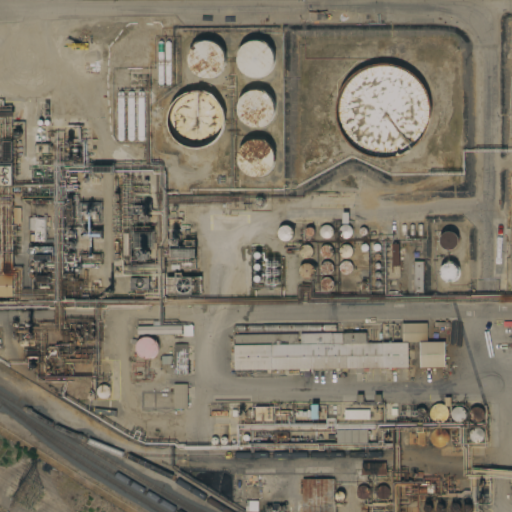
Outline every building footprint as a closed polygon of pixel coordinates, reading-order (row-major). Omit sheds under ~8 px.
[(222,70),(220,72),(217,74),(215,76),(212,77),(208,78),(205,78),(202,78),(199,77),(196,75),(194,73),(191,71),(190,68),(189,65),(188,62),(188,58),(188,55),(189,52),(191,49),(193,47),(195,44),(198,43),(201,42),(204,41),(207,41),(211,41),(214,42),(217,44),(219,46),(221,48),(223,51),(224,54),(225,57),(225,61),(224,64),(223,67),(222,70)] [(266,74),(263,76),(260,77),(257,78),(253,78),(250,77),(247,76),(244,74),(242,72),(240,70),(238,67),(237,64),(237,61),(237,58),(237,54),(238,51),(240,49),(242,46),(244,44),(247,42),(250,41),(253,41),(257,41),(260,41),(263,42),(266,44),(268,46),(270,48),(272,51),(273,54),(273,57),(273,61),(273,64),(272,67),(270,70),(268,72),(266,74)] [(381,64),(387,64),(398,66),(405,69),(413,74),(420,81),(425,89),(428,99),(430,108),(430,118),(428,126),(424,135),(420,141),(414,147),(409,152),(407,154),(400,157),(394,158),(385,159),(379,159),(372,157),(364,155),(356,151),(350,145),(343,138),(339,130),(336,120),(335,110),(336,101),(340,91),(345,82),(354,73),(364,67),(374,65),(381,64)] [(266,124),(263,126),(260,127),(257,127),(254,127),(251,127),(248,126),(245,124),(242,122),(240,119),(239,117),(238,114),(237,110),(237,107),(238,104),(239,101),(240,98),(242,96),(245,94),(248,92),(251,91),(254,90),(257,90),(260,91),(263,92),(266,94),(269,96),(271,98),(272,101),(273,104),(274,107),(274,110),(273,114),(272,117),(271,119),(269,122),(266,124)] [(224,127),(220,136),(214,142),(206,147),(197,149),(188,148),(180,144),(173,139),(169,131),(167,121),(168,113),(171,105),(177,98),(185,93),(194,91),(203,91),(212,94),(218,102),(223,110),(225,118),(224,127)] [(266,173),(264,175),(261,176),(257,176),(254,176),(251,176),(248,175),(245,173),(243,171),(241,168),(239,166),(238,163),(237,159),(237,156),(238,153),(239,150),(241,147),(243,145),(245,143),(248,141),(251,140),(254,139),(257,139),(261,140),(264,141),(266,143),(269,145),(271,147),(272,150),(274,153),(274,156),(274,159),(274,163),(272,166),(271,168),(269,171),(266,173)] [(12,186),(0,186),(0,163),(2,163),(2,141),(11,141),(11,142),(12,142),(12,186)] [(38,187),(53,187),(53,203),(34,203),(34,198),(20,198),(20,187),(38,187)] [(66,199),(73,199),(73,219),(74,219),(74,220),(78,220),(78,224),(74,224),(74,226),(66,225),(66,199)] [(29,229),(27,229),(27,218),(29,218),(31,218),(31,215),(34,215),(34,217),(42,217),(42,215),(46,215),(46,217),(49,217),(49,227),(48,227),(48,231),(45,231),(45,241),(29,241),(29,234),(33,234),(33,231),(29,231),(29,229)] [(329,237),(327,238),(325,239),(323,238),(321,237),(320,237),(319,235),(318,232),(319,230),(320,228),(321,226),(322,226),(325,225),(327,225),(329,226),(330,227),(331,229),(332,231),(332,234),(331,236),(329,237)] [(346,238),(343,238),(341,237),(340,236),(339,235),(338,233),(338,231),(338,229),(339,227),(341,226),(343,225),(345,225),(346,225),(348,226),(350,228),(350,229),(351,231),(351,233),(350,235),(348,237),(346,238)] [(289,240),(287,241),(286,241),(283,241),(281,240),(280,239),(278,237),(277,234),(277,232),(278,229),(280,227),(281,226),(284,226),(287,226),(289,227),(291,229),(292,231),(292,232),(292,235),(291,238),(289,240)] [(153,232),(153,247),(134,247),(134,232),(153,232)] [(453,249),(452,250),(450,250),(449,250),(447,250),(445,250),(444,249),(442,249),(441,247),(440,246),(439,245),(439,243),(439,241),(439,240),(439,238),(440,237),(441,235),(442,234),(443,233),(444,232),(446,232),(448,232),(449,232),(451,232),(452,233),(454,233),(455,235),(456,236),(457,237),(457,239),(458,241),(457,242),(457,244),(456,245),(456,247),(454,248),(453,249)] [(399,266),(392,266),(391,244),(398,244),(399,266)] [(308,258),(306,258),(304,258),(302,258),(301,257),(299,255),(298,253),(298,251),(299,249),(300,247),(302,246),(304,245),(306,245),(308,245),(309,247),(310,248),(311,250),(312,252),(311,254),(310,256),(308,258)] [(329,257),(327,258),(325,258),(324,258),(322,257),(320,256),(319,253),(319,252),(319,250),(320,248),(322,246),(324,245),(325,245),(327,245),(329,246),(331,248),(332,250),(332,252),(332,254),(331,255),(329,257)] [(349,257),(348,258),(346,258),(343,258),(341,257),(340,255),(339,253),(338,251),(339,250),(340,247),(341,246),(343,245),(346,245),(347,245),(349,246),(351,248),(351,249),(352,251),(352,253),(351,255),(349,257)] [(195,249),(195,258),(171,258),(171,249),(195,249)] [(350,273),(348,274),(346,274),(343,274),(342,274),(340,272),(340,271),(339,269),(339,267),(339,265),(341,263),(343,261),(345,261),(346,261),(348,262),(350,263),(351,264),(352,266),(352,269),(351,271),(350,273)] [(423,292),(413,292),(413,261),(423,262),(423,292)] [(330,273),(328,274),(326,275),(324,274),(323,274),(321,273),(320,271),(319,268),(319,266),(320,265),(321,263),(323,262),(324,262),(326,262),(329,262),(330,264),(331,264),(332,267),(332,269),(331,271),(330,273)] [(313,276),(312,277),(309,278),(307,279),(304,279),(302,277),(300,275),(299,273),(299,270),(299,269),(300,266),(302,264),(305,263),(307,263),(309,264),(311,265),(313,267),(314,268),(314,271),(314,273),(313,276)] [(454,280),(452,281),(451,281),(449,282),(447,282),(446,281),(444,281),(443,280),(442,279),(441,277),(440,276),(439,274),(439,273),(439,271),(439,269),(440,268),(441,267),(442,265),(443,264),(445,264),(446,263),(448,263),(450,263),(451,263),(453,264),(454,265),(455,266),(456,267),(457,269),(458,270),(458,272),(458,273),(457,275),(457,277),(456,278),(455,279),(454,280)] [(0,276),(12,276),(12,297),(0,297),(0,276)] [(165,295),(165,277),(201,277),(201,295),(165,295)] [(349,290),(348,290),(346,291),(344,291),(342,290),(340,288),(339,287),(339,285),(339,282),(340,280),(341,279),(343,278),(345,277),(347,278),(349,279),(351,280),(351,281),(352,284),(352,286),(351,288),(349,290)] [(130,290),(130,278),(148,278),(148,289),(130,290)] [(330,289),(328,290),(326,291),(324,290),(323,290),(321,289),(320,287),(319,286),(319,283),(320,281),(321,279),(323,278),(325,278),(328,278),(329,278),(331,280),(332,282),(332,284),(332,286),(332,287),(330,289)] [(427,323),(427,342),(401,342),(401,323),(427,323)] [(134,326),(181,325),(181,334),(134,334),(134,326)] [(183,335),(183,325),(191,325),(191,335),(183,335)] [(297,334),(297,341),(300,341),(300,334),(366,333),(367,343),(407,343),(407,368),(234,370),(233,335),(297,334)] [(155,354),(153,355),(152,357),(151,358),(149,358),(147,359),(145,359),(143,359),(141,358),(140,357),(138,356),(137,355),(136,353),(135,351),(135,350),(135,348),(135,346),(136,344),(137,342),(138,341),(139,340),(141,339),(142,338),(144,338),(146,337),(148,338),(150,338),(151,339),(153,340),(154,342),(155,343),(156,345),(156,347),(156,349),(156,350),(155,352),(155,354)] [(444,342),(444,367),(419,368),(419,342),(444,342)] [(187,374),(174,374),(173,344),(186,344),(187,374)] [(160,356),(171,356),(171,364),(160,364),(160,356)] [(186,409),(173,409),(173,384),(186,384),(186,409)] [(108,396),(107,396),(105,398),(103,398),(100,398),(98,397),(97,395),(96,393),(96,391),(96,390),(97,388),(99,386),(101,385),(103,385),(104,385),(106,386),(107,387),(108,389),(109,391),(109,393),(108,396)] [(444,421),(442,422),(441,423),(439,423),(437,423),(436,422),(434,422),(433,421),(432,420),(431,419),(430,417),(429,416),(429,414),(429,412),(429,411),(430,409),(431,408),(432,406),(433,405),(434,405),(436,404),(438,404),(439,404),(441,404),(442,405),(444,405),(445,407),(446,408),(447,409),(448,411),(448,413),(448,414),(448,416),(447,417),(446,419),(445,420),(444,421)] [(318,411),(320,411),(320,416),(318,416),(318,419),(311,419),(311,417),(295,417),(295,411),(311,411),(311,405),(318,405),(318,411)] [(255,420),(255,407),(271,407),(275,411),(288,411),(288,417),(275,417),(272,421),(255,420)] [(459,422),(456,422),(453,421),(452,420),(451,417),(450,415),(451,412),(451,411),(453,409),(455,407),(458,407),(460,407),(463,408),(464,409),(465,411),(466,414),(465,416),(465,418),(463,420),(461,421),(459,422)] [(478,422),(475,423),(473,422),(470,420),(469,418),(468,415),(469,413),(470,410),(471,409),(473,408),(475,407),(478,407),(479,408),(482,409),(483,412),(484,414),(483,417),(482,419),(481,420),(479,422),(478,422)] [(344,419),(344,410),(369,410),(369,419),(344,419)] [(477,443),(474,443),(473,442),(471,440),(469,438),(469,436),(469,434),(469,432),(471,429),(473,428),(476,427),(478,428),(480,428),(482,430),(483,432),(484,435),(484,437),(483,438),(482,441),(479,442),(477,443)] [(444,446),(443,447),(441,447),(440,447),(438,447),(436,447),(435,446),(433,446),(432,445),(431,443),(430,442),(430,440),(429,439),(429,437),(430,435),(430,434),(431,432),(432,431),(433,430),(435,429),(436,429),(438,428),(440,428),(441,429),(443,429),(444,430),(446,431),(447,432),(447,434),(448,435),(448,437),(448,439),(448,440),(447,442),(447,443),(445,445),(444,446)] [(367,429),(367,443),(336,444),(336,430),(367,429)] [(385,463),(385,469),(386,469),(386,475),(361,475),(361,469),(361,463),(385,463)] [(332,511),(301,511),(301,479),(333,479),(332,511)] [(366,498),(364,499),(363,499),(360,499),(358,498),(357,496),(356,494),(356,492),(356,491),(357,489),(358,487),(359,486),(362,486),(364,486),(366,487),(368,489),(368,490),(369,492),(369,494),(368,497),(366,498)] [(386,498),(385,499),(382,499),(380,499),(378,498),(377,497),(376,495),(375,493),(375,491),(376,489),(377,488),(379,486),(381,486),(383,486),(386,487),(387,489),(388,491),(388,493),(388,494),(387,496),(386,498)] [(257,501),(257,511),(245,511),(245,501),(257,501)] [(271,511),(270,511),(266,511),(265,510),(265,509),(265,507),(266,506),(266,502),(270,502),(270,506),(271,507),(271,504),(278,504),(278,508),(279,506),(280,506),(281,506),(283,506),(284,508),(284,511),(283,511),(279,511),(278,511),(271,511)]
